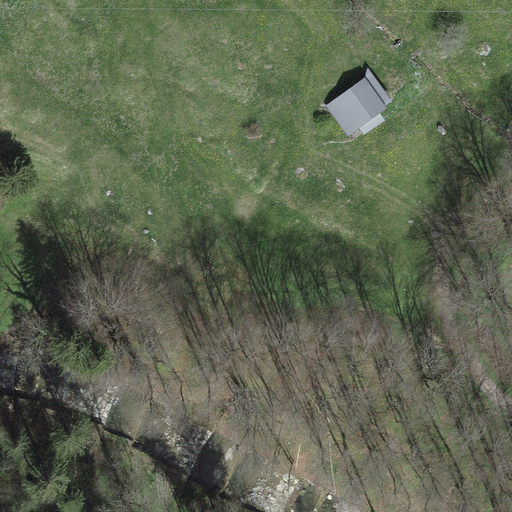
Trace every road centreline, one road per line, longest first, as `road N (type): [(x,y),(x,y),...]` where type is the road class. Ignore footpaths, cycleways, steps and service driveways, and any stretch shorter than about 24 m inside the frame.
road 1 (track): [(289,0),(304,12),(313,53),(291,159),(257,209),(174,274),(135,269),(44,235),(0,248)]
road 2 (track): [(313,53),(386,59),(415,44),(430,20)]
